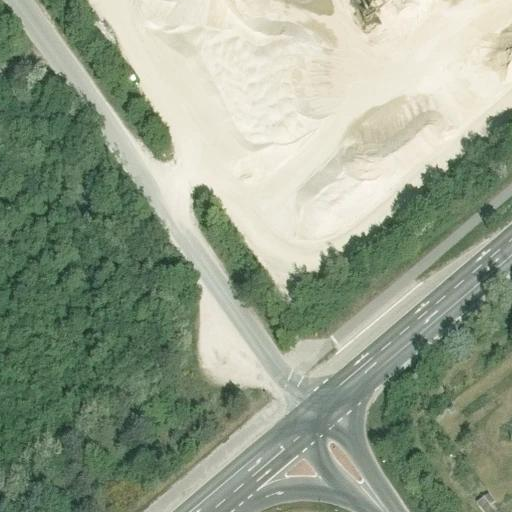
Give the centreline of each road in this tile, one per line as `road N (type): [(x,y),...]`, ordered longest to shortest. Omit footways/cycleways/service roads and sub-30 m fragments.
road 1 (unclassified): [(315,416),(19,0)]
road 2 (tertiary): [(315,416),(511,250)]
road 3 (tertiary): [(201,511),(315,416)]
